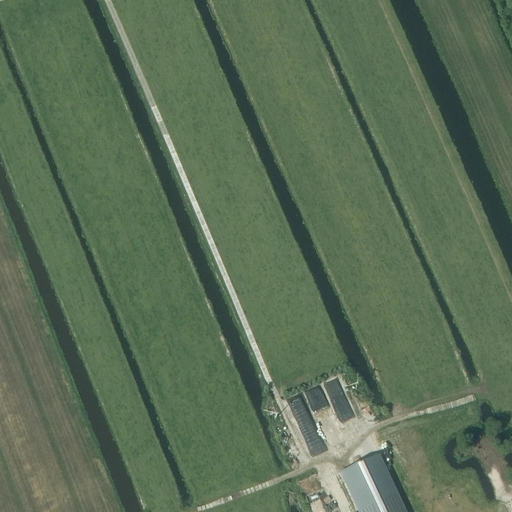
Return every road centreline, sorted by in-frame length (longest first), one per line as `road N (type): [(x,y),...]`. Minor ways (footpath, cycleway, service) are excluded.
road 1 (track): [(107,0),(306,468),(199,511)]
road 2 (track): [(381,0),(511,303)]
road 3 (track): [(511,384),(328,442),(333,456)]
